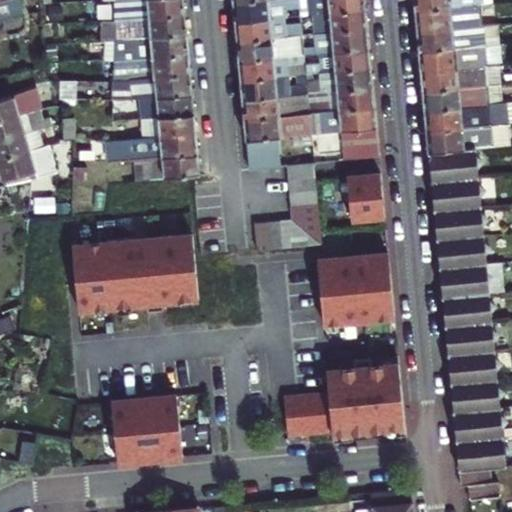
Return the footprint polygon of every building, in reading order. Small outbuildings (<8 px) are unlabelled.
[(0,25),(21,19),(17,0),(10,0),(0,3),(0,25)] [(122,26),(148,23),(184,20),(181,0),(170,0),(147,2),(114,6),(114,21),(114,26),(122,26)] [(270,3),(233,6),(236,25),(272,22),(301,19),(300,7),(299,0),(293,1),(294,11),(271,13),(270,3)] [(364,0),(329,0),(330,7),(306,10),(305,0),(301,0),(299,0),(300,7),(301,19),(331,16),(365,13),(364,0)] [(413,0),(415,15),(480,8),(479,0),(413,0)] [(415,15),(417,35),(483,29),(480,8),(415,15)] [(331,16),(333,36),(368,33),(365,13),(331,16)] [(115,38),(115,46),(186,39),(185,32),(184,20),(148,23),(149,35),(115,38)] [(303,39),(302,31),(295,32),(295,29),(273,31),(272,22),(236,25),(237,46),(274,42),(296,40),(303,39)] [(114,26),(113,34),(122,33),(122,26),(114,26)] [(483,29),(417,35),(418,48),(419,55),(485,49),(483,29)] [(303,39),(310,39),(309,31),(302,31),(303,39)] [(305,59),(335,56),(369,53),(368,33),(333,36),(334,46),(313,48),(313,50),(304,51),(305,59)] [(115,46),(114,66),(188,60),(186,39),(115,46)] [(237,46),(239,64),(276,61),(305,59),(304,51),(275,54),(274,42),(237,46)] [(503,69),(501,48),(485,50),(487,70),(487,71),(500,70),(503,69)] [(419,55),(421,76),(487,70),(485,50),(485,49),(419,55)] [(335,56),(337,76),(371,73),(369,53),(335,56)] [(276,61),(239,64),(241,85),(278,82),(307,79),(306,70),(305,59),(276,61)] [(113,86),(154,82),(189,79),(188,60),(114,66),(113,86)] [(325,68),(306,70),(307,79),(326,77),(325,68)] [(421,76),(423,96),(480,90),(489,91),(487,71),(487,70),(421,76)] [(501,90),(500,70),(487,71),(489,91),(493,91),(501,90)] [(308,98),(339,96),(373,92),(371,73),(337,76),(338,87),(308,89),(308,98)] [(118,106),(156,103),(192,99),(189,79),(154,82),(113,86),(113,106),(118,106)] [(241,85),(243,104),(280,101),(308,98),(308,89),(279,92),(278,82),(241,85)] [(423,96),(425,116),(491,110),(489,91),(480,90),(423,96)] [(339,96),(341,115),(375,112),(373,92),(339,96)] [(0,124),(36,115),(35,95),(0,104),(0,124)] [(243,104),(245,124),(282,121),(310,118),(310,111),(308,98),(280,101),(243,104)] [(148,124),(158,123),(193,119),(192,99),(156,103),(158,115),(148,115),(148,124)] [(119,113),(118,106),(113,106),(107,107),(106,115),(119,113)] [(425,116),(427,136),(493,130),(491,111),(491,110),(425,116)] [(500,130),(497,110),(491,111),(493,130),(493,131),(500,130)] [(311,130),(313,138),(343,135),(346,166),(380,162),(375,112),(341,115),(318,117),(310,118),(311,130)] [(0,124),(0,143),(37,132),(36,115),(0,124)] [(245,124),(250,175),(281,172),(278,141),(313,138),(311,130),(310,118),(282,121),(245,124)] [(142,144),(160,143),(195,139),(193,119),(158,123),(159,134),(141,136),(142,144)] [(64,146),(65,127),(53,127),(52,146),(64,146)] [(427,136),(429,157),(476,153),(495,151),(493,131),(493,130),(427,136)] [(0,143),(0,163),(38,153),(37,132),(0,143)] [(144,164),(162,162),(197,158),(195,139),(160,143),(161,155),(144,157),(144,164)] [(52,150),(38,153),(38,180),(58,175),(52,150)] [(7,182),(8,188),(33,182),(38,180),(38,153),(0,163),(0,177),(2,184),(7,182)] [(458,491),(462,491),(466,490),(468,506),(497,504),(496,488),(489,488),(487,474),(505,472),(504,462),(509,455),(503,450),(502,433),(507,427),(500,421),(499,406),(505,398),(498,393),(496,375),(501,369),(495,364),(494,348),(500,341),(492,336),(491,318),(496,311),(490,306),(489,291),(494,284),(487,278),(486,262),(492,254),(485,249),(483,233),(489,227),(482,220),(480,205),(487,198),(479,192),(478,176),(484,169),(477,163),(476,153),(429,157),(458,491)] [(145,176),(145,186),(199,180),(197,158),(162,162),(163,174),(145,176)] [(115,167),(103,168),(103,176),(116,175),(115,167)] [(311,169),(283,172),(284,187),(312,184),(311,169)] [(381,179),(348,182),(351,226),(385,223),(381,179)] [(114,189),(113,180),(103,181),(102,190),(111,189),(114,189)] [(284,187),(286,201),(314,199),(312,184),(284,187)] [(286,201),(287,214),(315,211),(314,199),(286,201)] [(315,211),(287,214),(288,228),(319,250),(315,211)] [(319,250),(288,228),(276,229),(279,254),(319,250)] [(276,229),(263,231),(266,256),(279,254),(276,229)] [(266,256),(263,231),(252,232),(254,257),(266,256)] [(193,240),(72,251),(78,316),(146,310),(147,317),(164,316),(163,308),(199,305),(193,240)] [(388,258),(317,265),(323,330),(394,324),(388,258)] [(398,362),(369,364),(370,372),(399,369),(398,362)] [(354,374),(327,376),(329,399),(284,403),(287,440),(332,436),(332,441),(351,439),(352,446),(386,443),(385,435),(404,434),(399,369),(370,372),(369,364),(353,366),(354,374)] [(353,366),(326,368),(327,376),(354,374),(353,366)] [(176,400),(111,407),(117,470),(183,463),(176,400)] [(404,434),(385,435),(386,443),(405,441),(404,434)] [(351,439),(332,441),(333,448),(352,446),(351,439)] [(411,511),(410,494),(371,498),(372,511),(411,511)]
